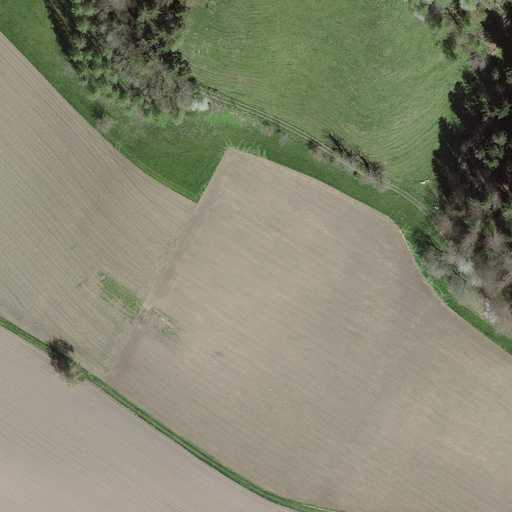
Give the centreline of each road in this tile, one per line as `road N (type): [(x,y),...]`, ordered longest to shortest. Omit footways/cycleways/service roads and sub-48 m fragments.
road 1 (track): [(511,316),(404,193),(303,134),(164,71),(135,34),(127,0)]
road 2 (track): [(41,344),(261,492),(322,511)]
